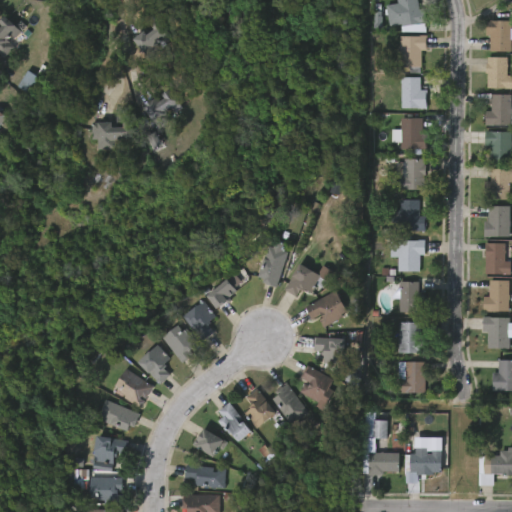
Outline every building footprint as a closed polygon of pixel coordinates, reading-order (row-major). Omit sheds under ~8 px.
[(416,0),(418,10),(425,9),(427,24),(401,28),(401,25),(389,27),(385,5),(397,3),(396,0),(416,0)] [(0,20),(3,17),(20,32),(15,38),(11,35),(6,41),(14,48),(4,60),(0,56),(0,20)] [(157,20),(174,41),(165,48),(160,42),(157,44),(163,51),(150,62),(132,40),(142,31),(146,36),(153,30),(150,26),(157,20)] [(511,20),(511,50),(491,50),(492,35),(488,35),(488,20),(511,20)] [(421,51),(421,68),(419,68),(419,74),(409,74),(409,68),(399,68),(400,37),(427,36),(426,51),(421,51)] [(507,58),(507,76),(511,76),(511,89),(487,89),(487,74),(485,74),(485,64),(487,64),(487,58),(507,58)] [(30,94),(39,78),(27,71),(18,87),(30,94)] [(420,78),(420,90),(427,90),(426,109),(401,109),(402,78),(420,78)] [(168,90),(182,108),(174,114),(168,107),(161,112),(168,121),(157,129),(141,109),(156,97),(159,102),(163,99),(160,95),(168,90)] [(510,127),(485,126),(485,111),(491,111),(491,95),(511,95),(510,127)] [(422,130),(422,134),(426,134),(426,149),(400,149),(400,118),(422,118),(422,130)] [(131,123),(131,145),(121,145),(121,141),(114,141),(114,149),(97,149),(97,140),(91,140),(91,123),(110,123),(110,128),(122,128),(122,123),(131,123)] [(511,132),(511,163),(490,163),(490,146),(485,146),(485,132),(511,132)] [(160,145),(156,133),(147,136),(151,148),(160,145)] [(424,160),(424,167),(426,167),(425,176),(424,176),(423,191),(398,190),(398,178),(396,177),(396,163),(404,163),(404,159),(424,160)] [(511,182),(511,200),(485,199),(486,182),(492,182),(493,168),(511,168),(511,182)] [(419,207),(419,217),(425,217),(425,231),(399,231),(399,223),(392,223),(392,211),(399,211),(400,200),(419,201),(419,207)] [(511,237),(485,237),(486,222),(489,222),(490,205),(511,206),(511,237)] [(416,237),(416,240),(425,240),(424,255),(419,255),(419,271),(397,270),(398,256),(391,256),(391,245),(398,245),(398,241),(402,241),(402,237),(416,237)] [(284,244),(282,250),(287,251),(276,286),(262,281),(263,279),(257,276),(268,245),(272,247),(275,240),(284,244)] [(507,244),(507,261),(511,261),(511,273),(487,273),(486,244),(507,244)] [(322,276),(311,293),(304,289),(303,291),(300,288),(295,296),(284,289),(299,262),(322,276)] [(234,301),(230,305),(228,302),(220,309),(209,296),(229,279),(239,291),(232,298),(234,301)] [(509,311),(483,311),(484,296),(489,296),(489,279),(509,280),(509,311)] [(418,289),(418,293),(424,293),(424,312),(399,312),(399,281),(418,281),(418,289)] [(341,314),(342,316),(322,327),(318,319),(322,317),(321,314),(311,319),(304,306),(335,290),(347,311),(341,314)] [(206,302),(218,317),(212,322),(213,324),(211,326),(216,333),(205,342),(184,317),(198,306),(199,307),(206,302)] [(510,317),(509,348),(488,348),(488,331),(482,331),(482,316),(510,317)] [(420,335),(420,338),(423,338),(423,353),(398,352),(398,321),(420,322),(420,335)] [(179,326),(184,331),(188,328),(204,347),(197,353),(193,349),(192,351),(195,354),(184,363),(164,339),(179,326)] [(345,338),(343,364),(332,363),(332,361),(323,362),(324,351),(313,351),(313,337),(345,338)] [(159,345),(172,358),(166,364),(168,365),(166,367),(172,374),(161,385),(139,362),(150,350),(152,351),(159,345)] [(511,390),(492,390),(492,372),(498,372),(498,359),(511,359),(511,390)] [(425,367),(427,368),(427,378),(425,378),(425,392),(399,392),(399,379),(397,379),(398,361),(425,361),(425,367)] [(334,380),(329,388),(333,390),(324,406),(299,392),(304,384),(307,385),(308,383),(300,378),(307,365),(334,380)] [(147,402),(142,409),(126,398),(127,396),(122,393),(123,390),(117,386),(128,369),(156,386),(146,401),(147,402)] [(308,412),(291,425),(272,398),(277,394),(274,390),(285,382),(308,412)] [(275,412),(255,428),(244,413),(249,408),(247,406),(250,403),(245,397),(256,388),(275,412)] [(135,423),(134,427),(129,425),(127,431),(96,419),(104,399),(139,414),(135,423)] [(253,431),(240,442),(232,434),(230,435),(219,422),(224,418),(220,412),(231,403),(246,421),(245,422),(253,431)] [(205,429),(229,443),(225,451),(221,449),(219,452),(220,453),(219,456),(216,455),(215,458),(195,446),(205,429)] [(130,443),(128,456),(119,454),(118,459),(116,459),(115,465),(107,464),(106,471),(94,469),(97,453),(90,452),(90,445),(97,446),(98,435),(130,441),(130,443)] [(511,447),(511,476),(505,476),(505,474),(496,474),(496,486),(482,486),(482,473),(486,473),(486,450),(508,451),(508,447),(511,447)] [(383,451),(399,452),(398,472),(383,471),(383,475),(368,475),(368,452),(383,451)] [(408,483),(405,483),(405,470),(410,470),(410,453),(441,454),(441,473),(433,473),(433,475),(418,475),(417,483),(408,483)] [(213,471),(216,471),(216,468),(225,468),(224,488),(192,486),(193,479),(184,479),(185,465),(213,467),(213,471)] [(117,492),(117,495),(124,495),(124,504),(105,504),(105,501),(91,499),(91,478),(124,478),(124,492),(117,492)] [(219,495),(219,511),(186,511),(186,509),(181,509),(181,494),(219,495)]
